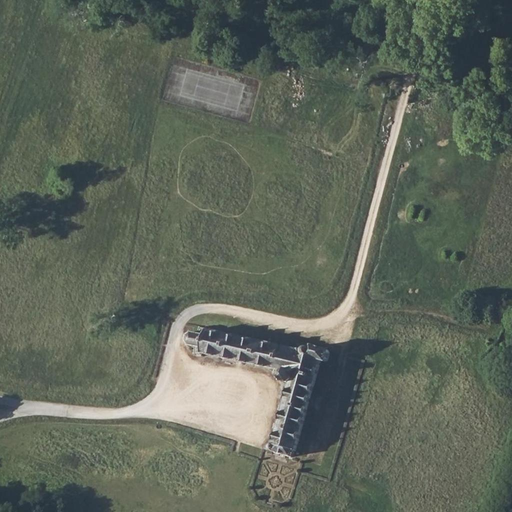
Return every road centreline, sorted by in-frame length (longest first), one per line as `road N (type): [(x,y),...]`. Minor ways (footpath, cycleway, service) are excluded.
road 1 (track): [(398,114),(339,323),(298,327),(213,310),(185,314)]
road 2 (unclassified): [(185,314),(159,389),(141,409),(103,416),(0,406)]
